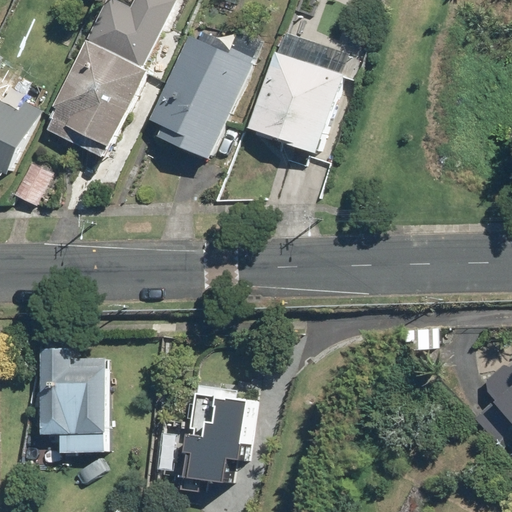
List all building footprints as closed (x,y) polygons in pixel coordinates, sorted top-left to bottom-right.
[(58,119),(52,132),(109,159),(114,148),(118,149),(155,71),(148,67),(181,0),(138,0),(135,7),(119,0),(110,0),(53,117),(58,119)] [(164,125),(159,136),(218,161),(261,63),(193,35),(154,122),(164,125)] [(279,51),(253,131),(324,155),(351,74),(279,51)] [(0,174),(7,178),(9,174),(14,176),(47,110),(27,101),(23,110),(0,98),(0,174)] [(57,171),(34,161),(19,196),(42,206),(57,171)] [(46,437),(66,436),(68,452),(113,452),(113,358),(78,359),(78,349),(46,350),(46,437)] [(511,359),(485,383),(511,412),(511,359)] [(203,455),(199,477),(234,482),(238,459),(251,461),(260,399),(245,397),(247,388),(204,382),(193,454),(203,455)] [(181,435),(164,434),(163,471),(180,472),(181,435)]
